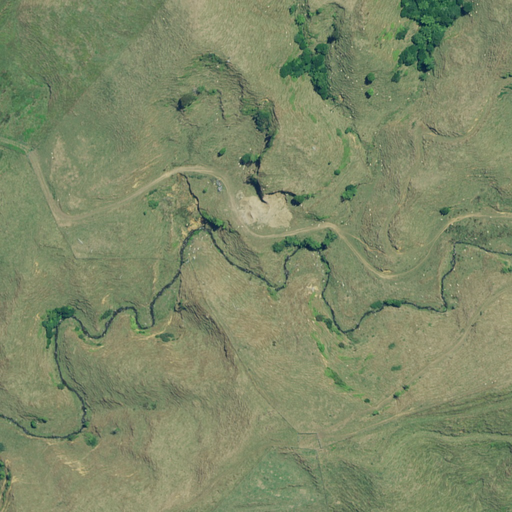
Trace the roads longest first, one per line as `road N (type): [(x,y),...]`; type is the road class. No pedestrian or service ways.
road 1 (track): [(0,178),(31,202),(103,224),(174,216),(380,266),(511,219)]
road 2 (track): [(511,426),(291,458),(303,425),(476,324),(511,283)]
